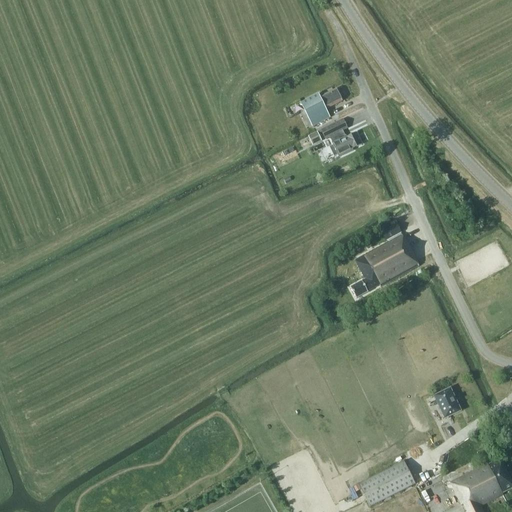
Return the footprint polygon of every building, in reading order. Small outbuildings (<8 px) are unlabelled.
[(341,102),(335,90),(319,98),(318,95),(300,104),(312,127),(330,118),(326,110),(341,102)] [(345,137),(342,131),(348,129),(343,119),(320,130),(325,140),(329,138),(333,145),(329,147),(334,157),(337,155),(338,158),(353,151),(352,149),(361,145),(356,134),(347,138),(346,136),(345,137)] [(312,146),(322,141),(317,132),(308,136),(312,146)] [(386,241),(400,233),(396,225),(382,232),(386,241)] [(380,288),(419,267),(401,235),(354,261),(364,280),(350,288),(355,299),(379,286),(380,288)] [(497,242),(492,244),(498,258),(503,256),(497,242)] [(444,420),(461,412),(450,388),(433,396),(444,420)] [(498,462),(497,460),(450,484),(461,506),(463,505),(466,511),(481,511),(479,506),(502,495),(501,493),(511,487),(511,485),(500,461),(498,462)] [(369,507),(414,484),(403,462),(358,485),(360,490),(369,507)]
